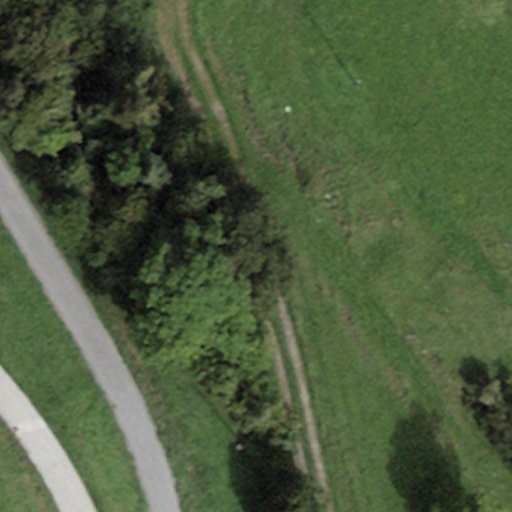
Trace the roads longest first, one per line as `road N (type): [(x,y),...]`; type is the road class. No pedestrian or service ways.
road 1 (track): [(0,184),(68,295),(165,511)]
road 2 (unclassified): [(85,511),(80,491),(0,386)]
